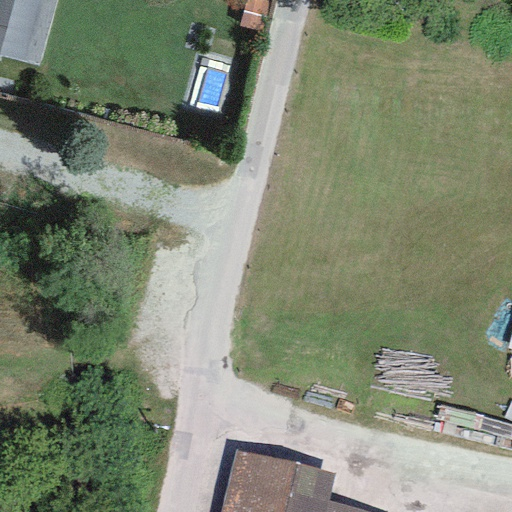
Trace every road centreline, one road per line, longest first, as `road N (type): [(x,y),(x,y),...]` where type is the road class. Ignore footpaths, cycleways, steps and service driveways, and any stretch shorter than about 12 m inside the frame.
road 1 (residential): [(295,0),(184,511)]
road 2 (track): [(212,399),(511,473)]
